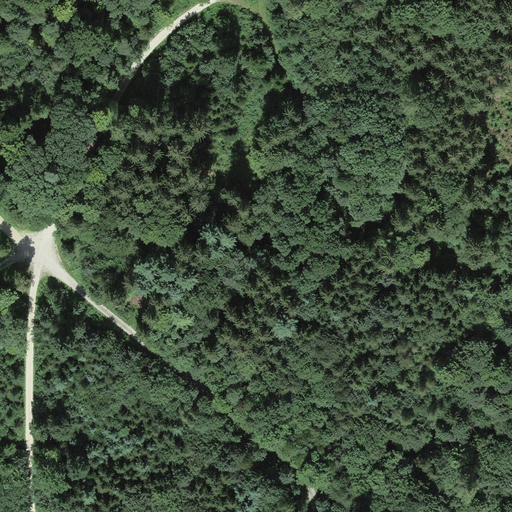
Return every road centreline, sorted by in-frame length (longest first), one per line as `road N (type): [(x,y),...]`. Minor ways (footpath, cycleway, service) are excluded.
road 1 (track): [(199,0),(170,20),(117,95),(37,254),(28,371),(31,511)]
road 2 (track): [(37,254),(307,474),(511,433)]
road 3 (track): [(450,0),(412,102),(394,190),(366,217),(332,208),(323,193),(313,134),(258,0)]
